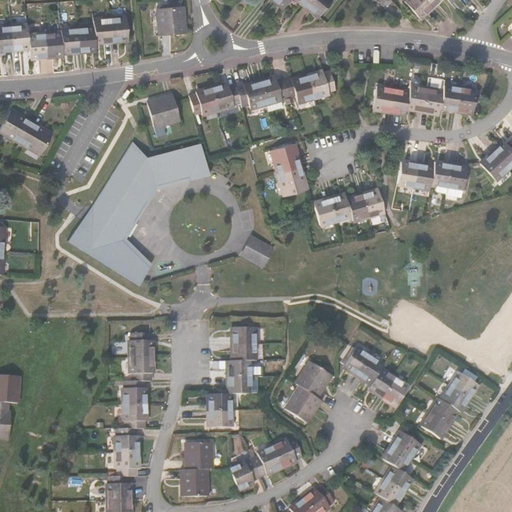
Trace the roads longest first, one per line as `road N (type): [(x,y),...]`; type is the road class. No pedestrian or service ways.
road 1 (residential): [(227,46),(375,41),(475,54)]
road 2 (residential): [(318,157),(371,137),(457,137),(511,102)]
road 3 (residential): [(202,52),(117,76),(0,87)]
road 4 (residential): [(188,311),(179,389),(158,442),(154,511)]
road 5 (residential): [(346,404),(353,439),(322,467),(287,492),(221,511)]
road 6 (residential): [(511,390),(429,511)]
